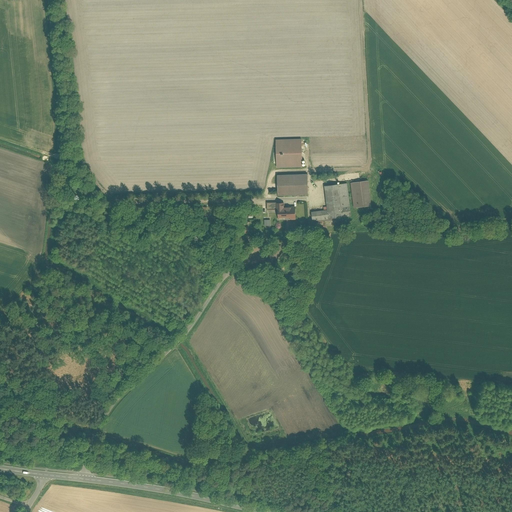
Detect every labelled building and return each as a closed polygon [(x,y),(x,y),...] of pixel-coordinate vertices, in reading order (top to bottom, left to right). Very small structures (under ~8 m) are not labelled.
[(301,139),(276,140),(277,168),(303,167),(301,139)] [(308,174),(277,175),(278,196),(308,195),(308,174)] [(369,181),(351,183),(354,208),(373,206),(369,181)] [(347,183),(325,186),(328,210),(311,213),(312,221),(351,216),(347,183)] [(285,202),(266,203),(266,212),(279,212),(279,219),(296,219),(295,207),(285,208),(285,202)]
